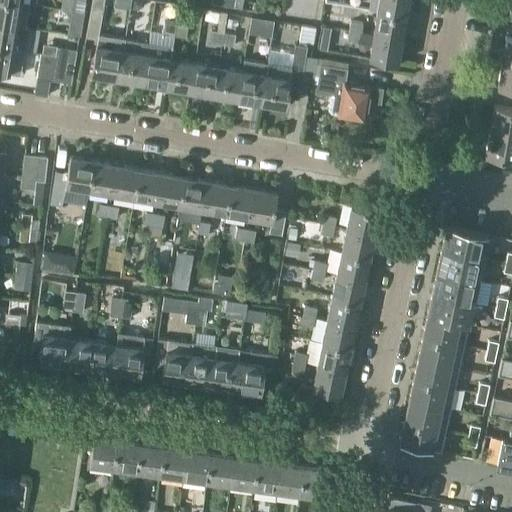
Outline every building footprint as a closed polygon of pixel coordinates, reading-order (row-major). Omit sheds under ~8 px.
[(29,2),(18,0),(0,0),(0,21),(25,26),(25,25),(29,2)] [(92,73),(118,78),(125,37),(99,33),(104,0),(92,0),(86,37),(98,39),(92,73)] [(143,0),(132,0),(131,8),(137,9),(143,5),(143,0)] [(378,0),(377,8),(406,13),(408,0),(378,0)] [(377,8),(373,32),(402,38),(406,13),(377,8)] [(71,9),(69,18),(83,21),(85,11),(71,9)] [(262,17),(260,33),(271,35),(274,19),(262,17)] [(353,18),(351,27),(363,29),(365,20),(353,18)] [(25,26),(0,21),(0,45),(14,48),(24,50),(28,25),(25,25),(25,26)] [(176,23),(164,21),(161,33),(172,35),(174,35),(176,23)] [(321,24),(319,36),(328,37),(330,25),(321,24)] [(187,26),(177,25),(175,37),(185,39),(187,26)] [(214,38),(223,40),(225,28),(216,27),(214,38)] [(363,29),(351,27),(350,35),(362,37),(363,29)] [(238,30),(225,28),(223,40),(236,42),(238,30)] [(291,68),(268,64),(261,102),(285,106),(288,85),(300,87),(310,31),(301,29),(299,44),(295,44),(291,68)] [(373,32),(369,57),(397,62),(402,38),(373,32)] [(149,42),(142,82),(166,86),(171,57),(170,57),(172,45),(171,45),(172,35),(161,33),(160,35),(159,43),(149,42)] [(502,60),(511,62),(511,37),(506,36),(502,60)] [(118,78),(142,82),(149,42),(125,37),(118,78)] [(0,45),(0,71),(10,73),(14,48),(0,45)] [(54,55),(67,57),(78,58),(79,50),(56,46),(54,55)] [(54,55),(41,53),(37,77),(51,79),(54,55)] [(78,58),(67,57),(54,55),(51,79),(74,83),(78,58)] [(190,90),(195,61),(171,57),(166,86),(190,90)] [(237,98),(261,102),(268,64),(244,60),(242,69),(237,98)] [(511,62),(502,60),(497,84),(511,87),(511,62)] [(214,94),(219,65),(195,61),(190,90),(214,94)] [(347,68),(321,64),(317,91),(331,94),(329,107),(331,111),(339,113),(339,115),(365,119),(368,99),(380,101),(382,88),(358,84),(356,81),(350,80),(347,82),(345,82),(347,68)] [(214,94),(237,98),(242,69),(219,65),(214,94)] [(511,107),(494,104),(490,128),(505,131),(511,132),(511,107)] [(511,132),(505,131),(490,128),(485,154),(511,158),(511,132)] [(22,177),(36,179),(44,180),(47,157),(24,154),(22,177)] [(66,185),(89,189),(94,160),(70,156),(67,173),(56,171),(50,204),(62,206),(66,185)] [(89,189),(110,192),(115,164),(94,160),(89,189)] [(110,192),(133,197),(139,168),(115,164),(110,192)] [(133,197),(158,201),(163,172),(139,168),(133,197)] [(158,201),(180,205),(185,176),(163,172),(158,201)] [(180,205),(202,208),(207,180),(185,176),(180,205)] [(36,179),(22,177),(21,187),(35,189),(36,179)] [(202,208),(225,212),(230,184),(207,180),(202,208)] [(225,212),(249,216),(254,188),(230,184),(225,212)] [(254,188),(249,216),(272,221),(270,232),(282,234),(286,210),(274,209),(277,192),(254,188)] [(96,211),(106,212),(109,200),(99,198),(96,211)] [(119,202),(109,200),(106,212),(111,213),(108,228),(114,229),(119,202)] [(351,205),(346,227),(375,233),(380,211),(351,205)] [(154,221),(156,209),(148,207),(146,219),(154,221)] [(156,209),(154,221),(154,222),(156,222),(154,233),(161,234),(163,224),(164,224),(166,210),(156,209)] [(326,211),(324,221),(336,223),(338,214),(326,211)] [(23,214),(21,226),(31,227),(33,215),(23,214)] [(199,229),(201,216),(191,215),(189,227),(199,229)] [(211,218),(201,216),(199,229),(209,230),(211,218)] [(334,233),(336,223),(324,221),(322,231),(334,233)] [(245,237),(247,224),(237,223),(235,236),(245,237)] [(257,226),(247,224),(245,237),(255,239),(257,226)] [(488,233),(446,225),(441,246),(483,255),(488,233)] [(30,239),(31,227),(21,226),(20,238),(30,239)] [(346,227),(342,248),(370,255),(375,233),(346,227)] [(285,253),(299,255),(302,241),(288,239),(285,253)] [(479,276),(483,255),(441,246),(437,268),(479,276)] [(342,248),(337,271),(365,277),(370,255),(342,248)] [(316,257),(313,266),(326,269),(328,260),(316,257)] [(18,261),(17,273),(26,274),(28,262),(18,261)] [(511,262),(505,261),(503,271),(511,273),(511,262)] [(323,279),(326,269),(313,266),(311,276),(323,279)] [(474,299),(479,276),(437,268),(432,290),(474,299)] [(337,271),(332,294),(361,299),(365,277),(337,271)] [(25,286),(26,274),(17,273),(15,285),(25,286)] [(73,302),(75,288),(65,287),(64,301),(73,302)] [(75,288),(73,302),(83,303),(85,289),(75,288)] [(469,321),(474,299),(432,290),(427,313),(469,321)] [(121,309),(123,295),(113,294),(111,308),(121,309)] [(332,294),(327,316),(356,322),(361,299),(332,294)] [(123,295),(121,309),(130,310),(132,296),(123,295)] [(498,296),(496,306),(506,308),(508,298),(498,296)] [(306,302),(304,312),(317,314),(319,305),(306,302)] [(195,319),(197,305),(188,304),(186,318),(195,319)] [(197,305),(195,319),(205,320),(207,306),(197,305)] [(496,306),(494,316),(503,318),(506,308),(496,306)] [(242,327),(245,312),(235,311),(233,325),(242,327)] [(245,312),(242,327),(252,328),(254,314),(245,312)] [(314,324),(317,314),(304,312),(302,321),(314,324)] [(6,313),(5,321),(20,322),(21,314),(6,313)] [(464,344),(469,321),(427,313),(422,335),(464,344)] [(327,316),(322,339),(351,345),(356,322),(327,316)] [(38,361),(64,365),(68,335),(70,325),(36,320),(32,348),(40,349),(38,361)] [(5,321),(2,346),(17,348),(20,322),(5,321)] [(138,375),(144,335),(117,331),(116,342),(112,371),(138,375)] [(88,368),(92,339),(68,335),(64,365),(88,368)] [(459,365),(464,344),(422,335),(418,357),(459,365)] [(186,382),(192,342),(158,337),(154,365),(164,366),(162,378),(186,382)] [(112,371),(116,342),(92,339),(88,368),(112,371)] [(322,339),(317,362),(346,368),(351,345),(322,339)] [(488,340),(486,349),(496,351),(498,342),(488,340)] [(210,385),(216,345),(192,342),(186,382),(210,385)] [(234,388),(239,348),(216,345),(210,385),(234,388)] [(274,353),(239,348),(234,388),(259,392),(261,379),(271,380),(274,353)] [(297,348),(295,358),(307,360),(309,351),(297,348)] [(486,349),(484,359),(494,362),(496,351),(486,349)] [(455,387),(459,365),(418,357),(413,378),(455,387)] [(511,359),(501,357),(497,374),(511,377),(511,359)] [(305,370),(307,360),(295,358),(293,367),(305,370)] [(346,368),(317,362),(312,387),(300,384),(297,396),(321,402),(323,390),(341,393),(346,368)] [(450,409),(455,387),(413,378),(408,400),(450,409)] [(479,382),(477,392),(487,394),(489,384),(479,382)] [(477,392),(475,402),(485,404),(487,394),(477,392)] [(511,399),(493,395),(489,413),(511,417),(511,420),(511,426),(511,399)] [(446,429),(450,409),(408,400),(404,421),(446,429)] [(441,451),(446,429),(404,421),(399,442),(441,451)] [(470,424),(468,434),(478,436),(480,426),(470,424)] [(89,463),(112,467),(116,437),(93,434),(89,463)] [(468,434),(466,444),(476,446),(478,436),(468,434)] [(112,467),(138,470),(142,441),(116,437),(112,467)] [(511,439),(502,438),(497,463),(511,466),(511,439)] [(138,470),(161,473),(165,444),(142,441),(138,470)] [(161,473),(184,477),(188,447),(165,444),(161,473)] [(184,477),(208,480),(212,451),(188,447),(184,477)] [(208,480),(231,483),(236,454),(212,451),(208,480)] [(231,483),(254,486),(259,457),(236,454),(231,483)] [(254,486),(278,490),(282,460),(259,457),(254,486)] [(278,490),(301,493),(305,464),(282,460),(278,490)] [(301,493),(325,496),(328,467),(305,464),(301,493)] [(384,511),(414,511),(417,501),(389,495),(386,507),(385,507),(384,511)] [(107,511),(108,505),(95,503),(93,511),(107,511)]
